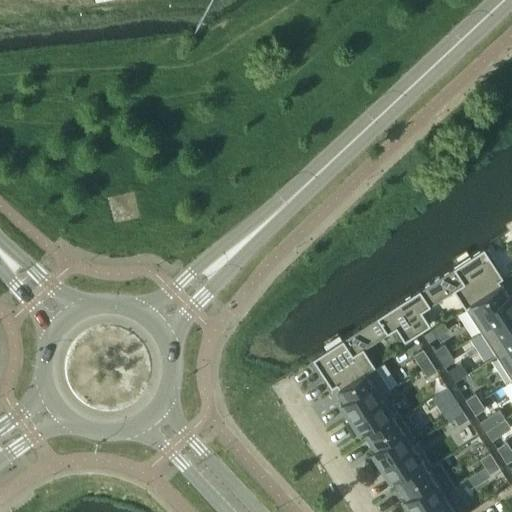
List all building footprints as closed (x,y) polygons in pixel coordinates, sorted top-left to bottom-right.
[(497,279),(502,275),(492,259),(494,258),(487,248),(485,249),(484,248),(483,246),(398,302),(416,331),(420,329),(429,323),(420,309),(453,288),(465,306),(500,283),(497,279)] [(480,330),(511,309),(511,290),(511,289),(506,292),(500,283),(465,306),(480,330)] [(374,364),(363,346),(395,325),(404,339),(413,333),(416,331),(398,302),(312,357),(313,358),(314,360),(312,361),(318,371),(321,370),(331,386),(336,383),(338,388),(374,364)] [(511,309),(480,330),(496,355),(511,344),(511,309)] [(438,357),(448,351),(443,343),(433,350),(438,357)] [(511,344),(496,355),(511,379),(511,378),(511,344)] [(438,357),(443,365),(453,359),(448,351),(438,357)] [(421,368),(432,362),(426,354),(416,360),(421,368)] [(427,376),(437,370),(432,362),(421,368),(427,376)] [(385,392),(390,389),(374,364),(338,388),(344,397),(340,400),(341,402),(339,404),(346,414),(348,413),(349,415),(385,392)] [(370,436),(399,417),(400,416),(385,392),(349,415),(351,417),(349,418),(355,429),(358,427),(359,430),(364,427),(370,436)] [(480,399),(475,392),(464,398),(470,406),(480,399)] [(475,414),(485,407),(480,399),(470,406),(475,414)] [(453,417),(463,410),(458,402),(448,409),(453,417)] [(458,424),(468,418),(463,410),(453,417),(458,424)] [(400,416),(399,417),(370,436),(375,445),(371,448),(374,453),(372,454),(378,465),(416,440),(400,416)] [(395,475),(401,484),(432,465),(416,440),(378,465),(385,475),(387,474),(390,478),(395,475)] [(501,454),(511,448),(506,440),(496,446),(501,454)] [(501,454),(506,462),(511,457),(511,449),(511,448),(501,454)] [(484,465),(494,458),(489,451),(479,457),(484,465)] [(489,473),(499,466),(494,458),(484,465),(489,473)] [(432,465),(401,484),(407,493),(402,496),(404,499),(401,500),(408,511),(410,509),(412,511),(447,489),(454,484),(439,460),(432,465)] [(461,511),(447,489),(412,511),(461,511)]
